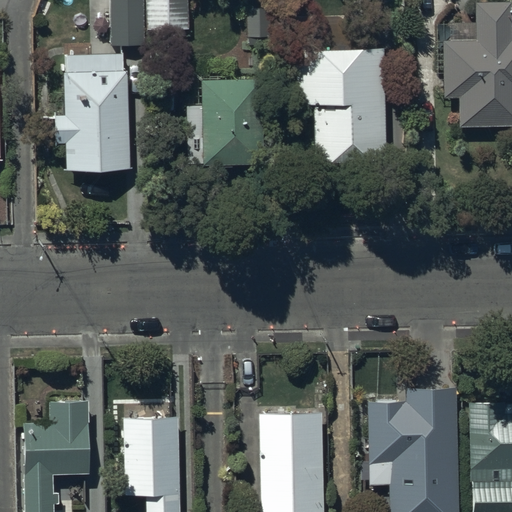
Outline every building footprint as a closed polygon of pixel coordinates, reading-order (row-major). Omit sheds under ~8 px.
[(107,0),(108,47),(142,48),(142,0),(107,0)] [(185,0),(145,0),(146,33),(186,32),(185,0)] [(507,3),(473,4),(474,43),(441,44),(443,102),(456,101),(457,130),(511,128),(511,43),(508,44),(507,3)] [(382,166),(379,52),(294,54),(293,110),(311,110),(313,165),(382,166)] [(120,75),(120,54),(64,55),(65,76),(61,76),(62,117),(51,118),(52,146),(62,146),(63,172),(127,171),(124,75),(120,75)] [(230,170),(230,167),(261,167),(260,83),(219,83),(219,78),(187,79),(188,109),(184,109),(185,166),(199,166),(199,168),(207,168),(207,171),(230,170)] [(456,511),(453,389),(403,391),(403,405),(365,406),(367,486),(387,486),(387,511),(456,511)] [(511,403),(466,405),(468,485),(469,485),(470,511),(511,511),(511,506),(511,492),(511,491),(511,403)] [(47,425),(20,425),(22,511),(51,511),(51,505),(57,505),(56,489),(50,489),(50,477),(88,476),(86,404),(46,405),(47,425)] [(262,416),(257,416),(258,511),(320,511),(318,416),(291,417),(291,411),(262,411),(262,416)] [(176,511),(174,419),(144,420),(144,418),(124,418),(124,422),(120,422),(122,500),(143,499),(142,511),(176,511)]
